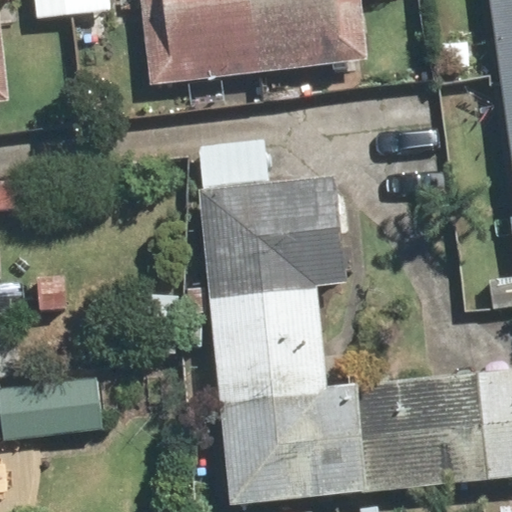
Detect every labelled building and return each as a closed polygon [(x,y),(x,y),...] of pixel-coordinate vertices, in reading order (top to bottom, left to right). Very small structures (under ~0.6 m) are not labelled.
[(106,46),(101,0),(31,0),(34,23),(69,20),(72,49),(106,46)] [(367,61),(360,0),(142,0),(152,86),(367,61)] [(511,0),(489,0),(511,175),(511,219),(510,220),(511,236),(511,0)] [(0,105),(10,104),(0,18),(0,105)] [(272,180),(268,144),(204,150),(208,187),(272,180)] [(182,226),(184,167),(156,166),(153,225),(182,226)] [(0,211),(23,209),(20,179),(0,180),(0,211)] [(335,180),(198,193),(229,505),(511,477),(511,371),(326,390),(316,287),(345,284),(335,180)] [(102,431),(97,381),(0,391),(0,425),(2,441),(102,431)]
